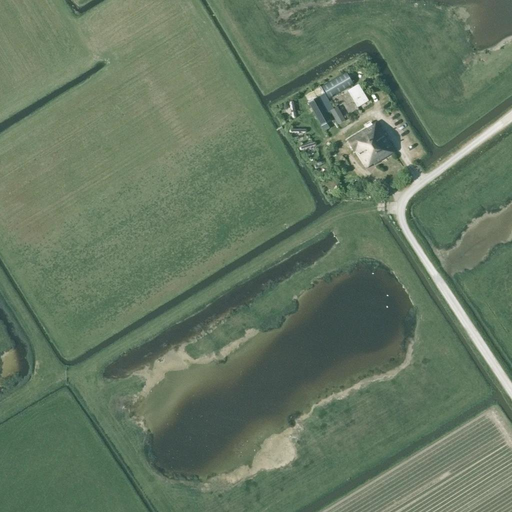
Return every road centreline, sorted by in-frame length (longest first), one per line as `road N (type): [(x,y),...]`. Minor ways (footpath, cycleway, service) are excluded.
road 1 (track): [(57,376),(71,375),(344,213),(400,208)]
road 2 (unclassified): [(402,200),(402,225),(511,392)]
road 3 (unclassified): [(402,200),(511,116)]
